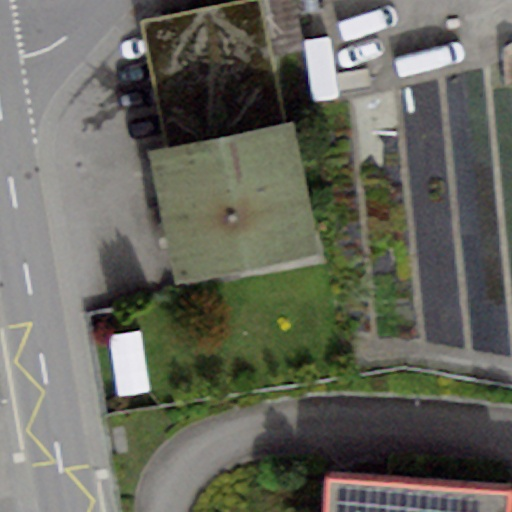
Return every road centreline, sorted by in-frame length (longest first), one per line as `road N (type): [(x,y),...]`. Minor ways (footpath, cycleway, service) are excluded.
road 1 (residential): [(77,511),(0,85)]
road 2 (residential): [(89,0),(0,85)]
